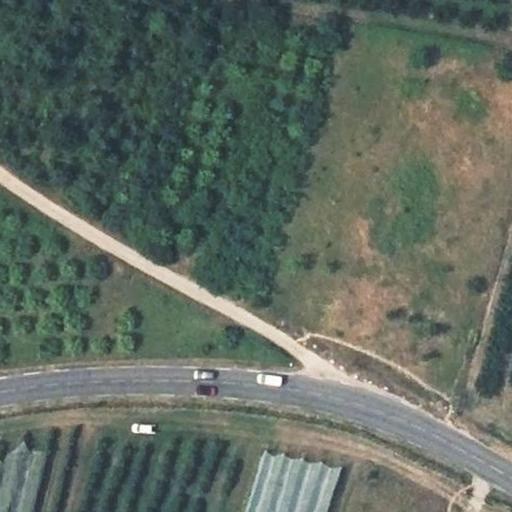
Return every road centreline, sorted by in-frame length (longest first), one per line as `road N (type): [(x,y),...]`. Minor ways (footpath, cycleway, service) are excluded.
road 1 (tertiary): [(511,489),(327,394),(180,378),(0,392)]
road 2 (track): [(327,394),(306,359),(62,219),(0,174)]
